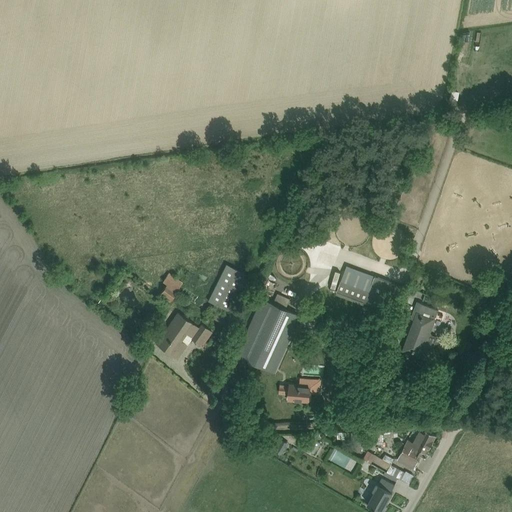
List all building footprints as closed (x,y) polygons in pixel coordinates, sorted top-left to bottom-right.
[(249,276),(231,268),(213,306),(230,314),(249,276)] [(340,278),(336,286),(376,305),(388,280),(373,273),(370,280),(354,273),(350,282),(340,278)] [(185,286),(171,278),(160,296),(174,305),(185,286)] [(279,286),(287,289),(290,283),(282,280),(279,286)] [(270,376),(297,316),(258,298),(231,359),(270,376)] [(208,308),(203,318),(226,331),(232,321),(208,308)] [(401,350),(421,357),(434,317),(414,310),(401,350)] [(174,359),(198,326),(176,311),(153,344),(174,359)] [(285,400),(309,401),(310,380),(286,379),(285,400)] [(417,467),(434,437),(415,426),(397,456),(417,467)] [(336,445),(385,475),(391,466),(341,436),(336,445)] [(398,465),(393,473),(407,480),(411,471),(398,465)] [(415,482),(419,475),(413,472),(409,479),(415,482)] [(380,511),(394,487),(379,478),(364,503),(380,511)]
